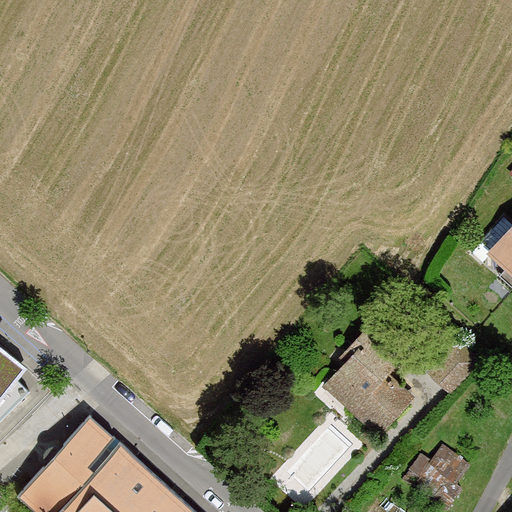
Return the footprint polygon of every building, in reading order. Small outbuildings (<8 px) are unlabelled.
[(511,230),(493,252),(511,269),(511,230)] [(411,397),(385,374),(407,350),(376,322),(354,346),(359,351),(333,380),(357,401),(352,407),(379,432),(411,397)] [(459,341),(431,371),(453,391),(480,361),(459,341)] [(0,425),(28,394),(13,380),(28,366),(0,343),(0,425)] [(25,488),(50,510),(108,446),(110,444),(84,421),(62,447),(59,445),(53,444),(47,447),(44,452),(45,457),(48,462),(25,488)] [(440,495),(473,464),(447,436),(414,467),(440,495)] [(199,511),(121,441),(113,450),(108,446),(50,510),(51,511),(199,511)]
